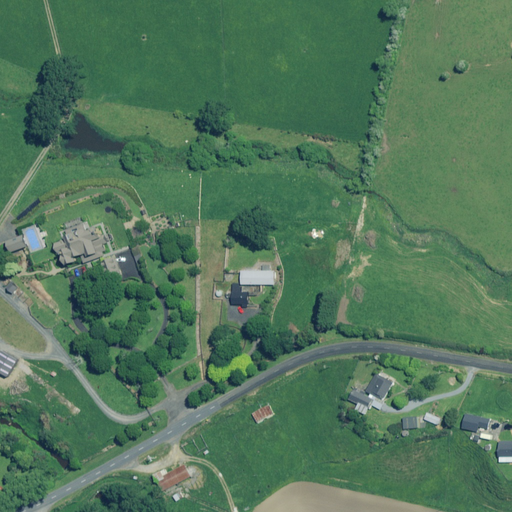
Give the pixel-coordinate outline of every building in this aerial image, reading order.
[(112,233),(108,234),(104,224),(91,229),(88,223),(66,231),(69,239),(57,244),(60,253),(64,252),(69,265),(79,261),(78,258),(83,256),(86,264),(93,261),(106,256),(105,253),(114,250),(112,242),(115,241),(112,233)] [(30,247),(26,235),(9,241),(12,252),(30,247)] [(173,252),(168,255),(172,262),(176,259),(173,252)] [(122,271),(116,256),(103,260),(109,276),(122,271)] [(271,272),(271,264),(264,264),(264,271),(243,270),(242,284),(275,285),(276,272),(271,272)] [(248,307),(249,292),(234,292),(233,304),(243,304),(243,307),(248,307)] [(229,302),(223,302),(223,323),(227,325),(236,325),(237,325),(238,325),(239,324),(240,324),(240,323),(240,322),(240,321),(239,320),(238,320),(238,319),(237,319),(229,319),(229,302)] [(213,308),(213,309),(213,310),(213,311),(213,312),(214,312),(214,313),(215,314),(216,314),(217,314),(218,314),(219,314),(220,314),(220,313),(221,313),(221,312),(222,311),(222,310),(222,309),(222,308),(221,308),(221,307),(220,306),(219,306),(218,306),(217,306),(216,306),(215,306),(214,307),(213,308)] [(384,373),(383,376),(379,374),(370,392),(374,394),(372,398),(368,396),(370,393),(358,387),(357,390),(352,400),(361,404),(359,410),(369,415),(374,405),(384,410),(389,398),(397,383),(395,382),(396,379),(384,373)] [(464,414),(471,399),(466,397),(459,412),(464,414)] [(272,416),(268,407),(253,414),(258,423),(272,416)] [(444,419),(429,413),(427,419),(441,426),(444,419)] [(468,414),(466,424),(464,423),(463,428),(465,429),(480,432),(481,427),(491,429),(493,419),(468,414)] [(421,423),(421,419),(418,419),(418,418),(407,418),(407,429),(421,428),(421,423)] [(511,440),(503,440),(502,456),(511,456),(511,440)] [(167,479),(159,483),(164,492),(192,477),(186,465),(168,474),(165,475),(167,479)] [(165,475),(168,474),(166,469),(155,475),(159,483),(167,479),(165,475)]
